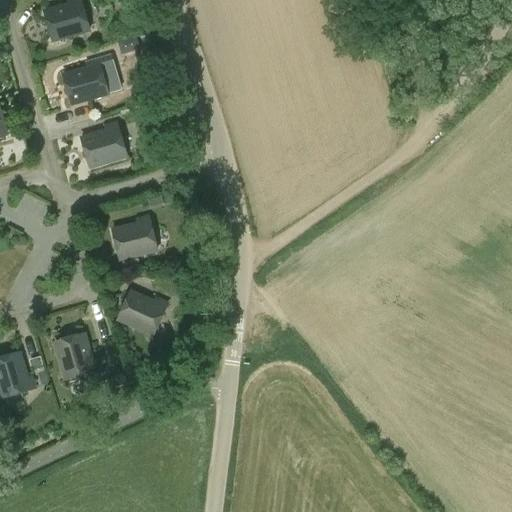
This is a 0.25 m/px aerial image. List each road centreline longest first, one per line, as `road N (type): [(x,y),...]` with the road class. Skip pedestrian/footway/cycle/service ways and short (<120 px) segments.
road 1 (unknown): [(241,251),(300,225),(399,151),(423,122),(426,82),(410,0)]
road 2 (residential): [(229,390),(241,251),(223,161)]
road 3 (residential): [(64,174),(16,0)]
road 4 (residential): [(0,316),(79,294),(87,280),(72,205)]
road 5 (residential): [(223,161),(170,0)]
road 6 (residential): [(72,205),(223,161)]
road 7 (unclassified): [(214,511),(229,390)]
